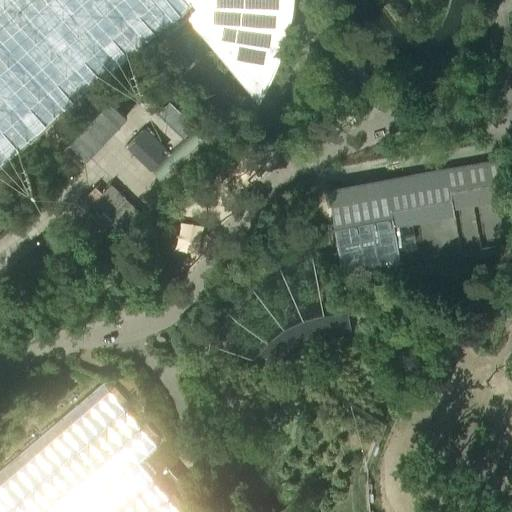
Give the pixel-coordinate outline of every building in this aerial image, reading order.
[(0,0),(0,162),(182,10),(256,96),(270,70),(289,14),(289,0),(0,0)] [(108,98),(68,140),(86,157),(126,115),(108,98)] [(195,126),(169,101),(157,113),(184,137),(195,126)] [(147,124),(127,143),(152,170),(172,151),(147,124)] [(499,159),(327,188),(340,274),(400,262),(394,227),(454,217),(449,191),(503,182),(499,159)] [(27,187),(46,171),(38,162),(19,177),(27,187)] [(120,302),(121,304),(146,294),(146,292),(142,283),(116,293),(120,302)] [(323,335),(348,331),(346,321),(344,312),(319,315),(299,321),(281,330),(265,343),(252,360),(257,362),(263,364),(268,366),(271,368),(280,356),(292,346),(306,340),(323,335)] [(173,335),(154,343),(158,354),(178,346),(173,335)] [(180,511),(136,460),(154,445),(107,389),(33,454),(0,480),(0,511),(180,511)]
